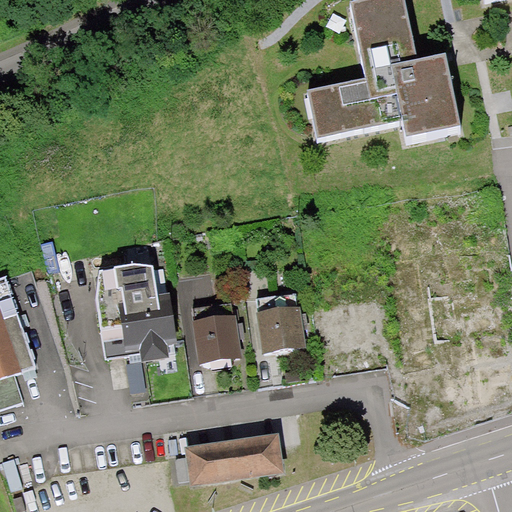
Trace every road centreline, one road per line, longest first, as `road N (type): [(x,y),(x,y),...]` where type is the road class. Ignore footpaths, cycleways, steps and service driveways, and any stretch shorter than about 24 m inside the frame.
road 1 (residential): [(398,488),(375,408),(353,394),(8,437)]
road 2 (unclassified): [(0,59),(126,0)]
